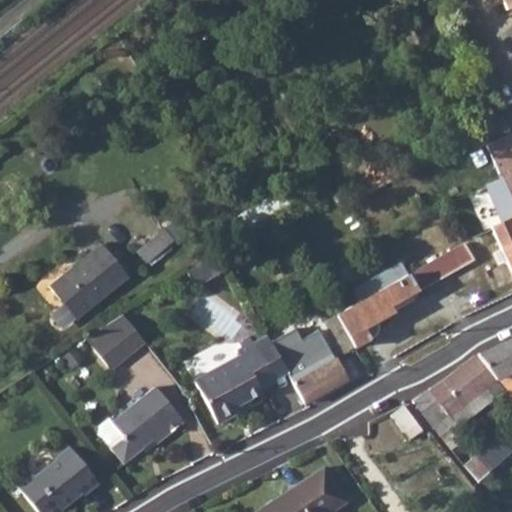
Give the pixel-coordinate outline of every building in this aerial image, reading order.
[(231,4),(221,11),(233,31),(243,23),(231,4)] [(511,169),(499,175),(500,179),(511,205),(511,169)] [(511,205),(500,179),(484,186),(501,222),(511,216),(511,205)] [(325,184),(316,189),(321,200),(332,194),(325,184)] [(280,191),(246,212),(255,228),(270,218),(278,213),(289,205),(280,191)] [(246,212),(230,222),(239,238),(255,228),(246,212)] [(511,216),(501,222),(491,226),(511,274),(511,216)] [(169,241),(161,229),(134,252),(144,263),(169,241)] [(355,303),(335,315),(353,347),(367,339),(362,330),(392,312),(389,306),(484,254),(474,236),(450,249),(355,303)] [(350,291),(355,303),(450,249),(446,243),(443,245),(443,246),(403,269),(401,267),(386,276),(383,275),(371,282),(369,280),(350,291)] [(74,318),(75,319),(125,277),(100,245),(87,255),(49,287),(74,318)] [(220,251),(189,270),(198,285),(228,266),(220,251)] [(340,356),(353,347),(335,315),(322,322),(333,342),(340,356)] [(143,339),(124,316),(91,342),(109,365),(143,339)] [(237,342),(240,347),(249,341),(247,336),(237,342)] [(251,344),(271,378),(285,370),(278,356),(267,336),(251,344)] [(511,337),(477,357),(497,379),(511,396),(511,337)] [(285,370),(304,403),(343,380),(333,360),(325,348),(316,353),(309,339),(278,356),(285,370)] [(240,412),(237,407),(246,401),(259,394),(258,390),(273,382),(271,378),(251,344),(249,341),(240,347),(234,350),(238,356),(192,381),(216,426),(240,412)] [(477,357),(412,402),(451,450),(464,441),(455,429),(493,399),(485,388),(497,379),(477,357)] [(97,433),(107,448),(120,463),(144,445),(153,446),(183,424),(155,389),(112,421),(110,418),(97,427),(97,433)] [(246,401),(237,407),(240,412),(250,407),(246,401)] [(402,408),(390,416),(408,438),(419,430),(402,408)] [(28,473),(13,483),(33,511),(50,511),(68,499),(66,496),(77,488),(80,493),(92,485),(94,481),(67,446),(52,457),(54,460),(31,477),(28,473)] [(477,457),(464,466),(477,482),(488,472),(477,457)] [(322,470),(257,511),(327,511),(343,502),(322,470)]
